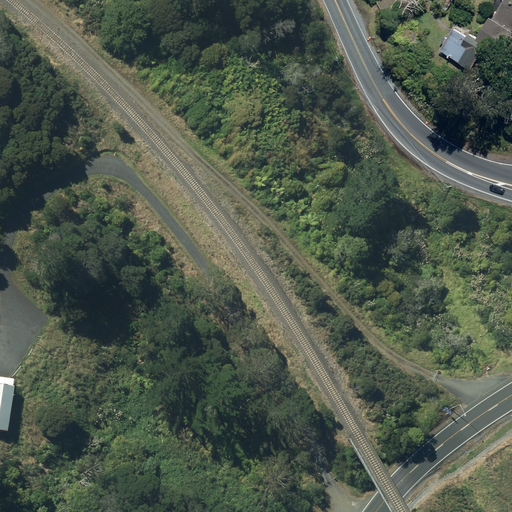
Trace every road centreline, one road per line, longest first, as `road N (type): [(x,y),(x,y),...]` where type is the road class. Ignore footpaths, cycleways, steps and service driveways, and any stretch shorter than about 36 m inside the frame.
road 1 (secondary): [(333,0),(378,91),(413,137),(441,160),(511,188)]
road 2 (secondary): [(511,396),(440,445),(377,511)]
